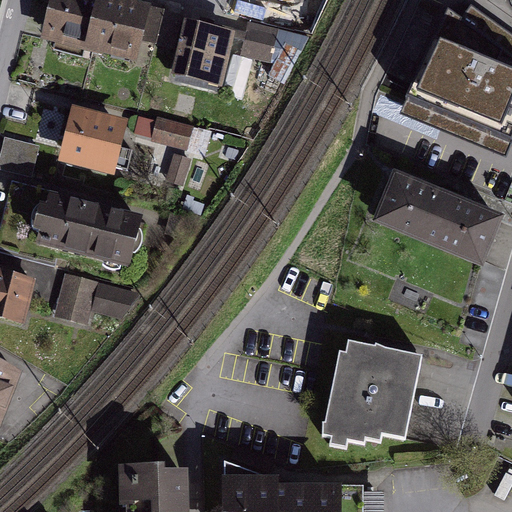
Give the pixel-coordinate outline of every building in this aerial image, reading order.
[(53,0),(45,31),(136,55),(149,7),(123,0),(53,0)] [(323,0),(222,0),(221,5),(311,29),(323,0)] [(511,125),(474,109),(507,34),(435,3),(393,99),(397,101),(381,138),(509,194),(511,187),(511,125)] [(272,61),(278,26),(248,21),(242,56),(272,61)] [(218,36),(188,28),(175,83),(217,94),(231,39),(218,36)] [(98,112),(75,107),(63,158),(116,169),(128,119),(98,112)] [(142,110),(135,134),(206,155),(213,130),(142,110)] [(0,155),(0,166),(32,177),(42,146),(7,134),(0,155)] [(191,160),(178,157),(173,180),(186,183),(191,160)] [(376,229),(484,274),(507,221),(399,176),(376,229)] [(50,188),(34,251),(151,279),(166,215),(107,201),(50,188)] [(0,276),(0,275),(0,316),(25,322),(33,283),(0,276)] [(137,295),(67,277),(57,316),(85,323),(88,309),(121,317),(137,295)] [(426,359),(352,343),(349,356),(342,354),(324,436),(335,438),(333,447),(348,450),(350,442),(367,446),(368,441),(382,444),(384,436),(408,441),(426,359)] [(0,364),(0,406),(15,370),(0,364)] [(196,511),(196,466),(172,466),(172,458),(119,459),(119,511),(196,511)] [(341,511),(341,491),(281,491),(281,482),(231,483),(230,511),(341,511)] [(366,511),(366,489),(341,491),(341,511),(366,511)]
